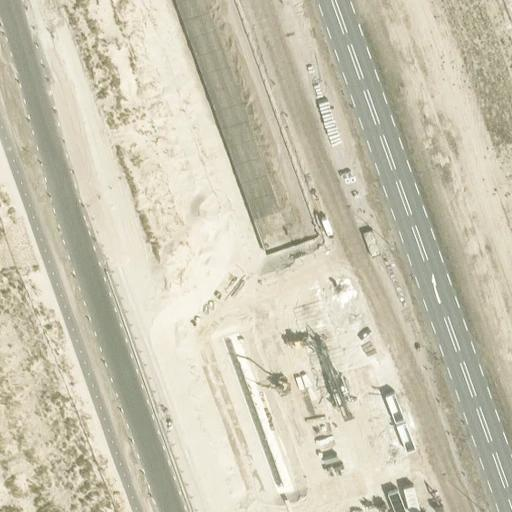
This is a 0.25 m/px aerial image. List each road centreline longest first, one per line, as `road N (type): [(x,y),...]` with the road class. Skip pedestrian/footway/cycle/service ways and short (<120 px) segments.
road 1 (trunk): [(274,0),(446,511)]
road 2 (secondary): [(511,506),(333,0)]
road 3 (unclassified): [(8,0),(86,266),(154,455)]
road 4 (trunk): [(176,0),(302,403)]
road 5 (trunk): [(511,245),(421,0)]
road 6 (unclassified): [(511,329),(302,403)]
road 7 (unclassified): [(314,440),(511,373)]
road 8 (unclassified): [(302,403),(154,455)]
road 9 (unclassified): [(169,491),(314,440)]
